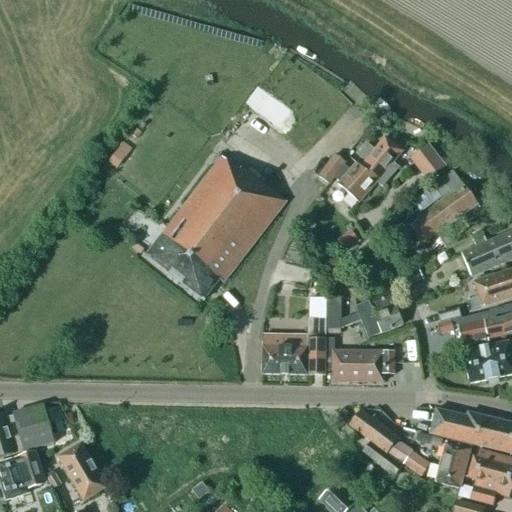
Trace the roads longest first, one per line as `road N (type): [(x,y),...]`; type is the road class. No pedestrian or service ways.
road 1 (tertiary): [(431,397),(0,390)]
road 2 (unclassified): [(431,397),(407,297),(363,218)]
